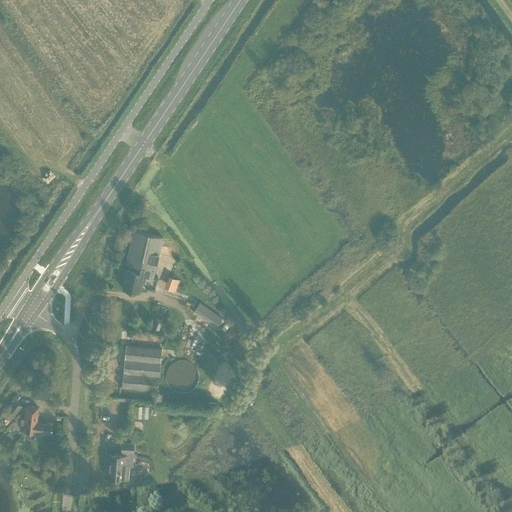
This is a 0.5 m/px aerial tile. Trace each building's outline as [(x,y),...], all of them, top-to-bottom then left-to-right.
[(145,282),(146,277),(153,278),(163,237),(133,231),(125,264),(130,265),(129,268),(126,268),(121,289),(140,293),(143,282),(145,282)] [(162,283),(173,289),(179,277),(168,271),(162,283)] [(222,318),(200,302),(193,312),(215,328),(222,318)] [(162,320),(156,318),(153,326),(159,328),(162,320)] [(215,330),(217,335),(225,331),(223,327),(215,330)] [(126,345),(124,368),(122,387),(158,390),(162,348),(126,345)] [(22,405),(15,400),(3,414),(10,420),(22,405)] [(37,420),(36,420),(37,406),(25,405),(23,431),(26,431),(25,436),(32,437),(32,432),(35,432),(35,431),(51,433),(52,424),(36,421),(37,420)] [(201,411),(200,414),(203,417),(206,417),(209,415),(209,411),(207,409),(203,409),(201,411)] [(129,465),(129,466),(133,466),(134,452),(134,444),(122,443),(121,451),(122,451),(122,454),(109,454),(107,478),(127,479),(128,465),(129,465)]
